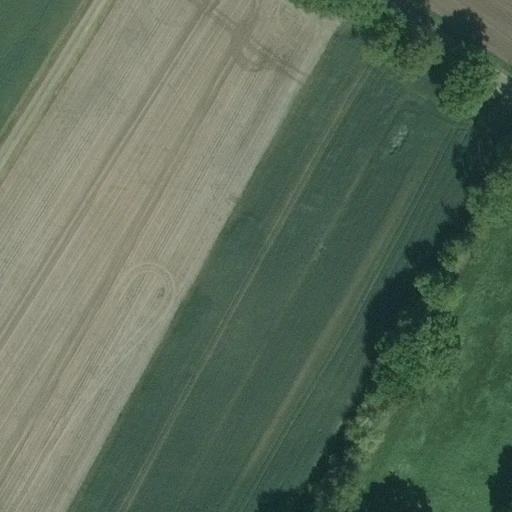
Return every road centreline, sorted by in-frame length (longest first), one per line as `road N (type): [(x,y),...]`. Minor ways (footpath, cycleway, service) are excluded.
road 1 (track): [(104,0),(0,171)]
road 2 (residential): [(511,94),(384,0)]
